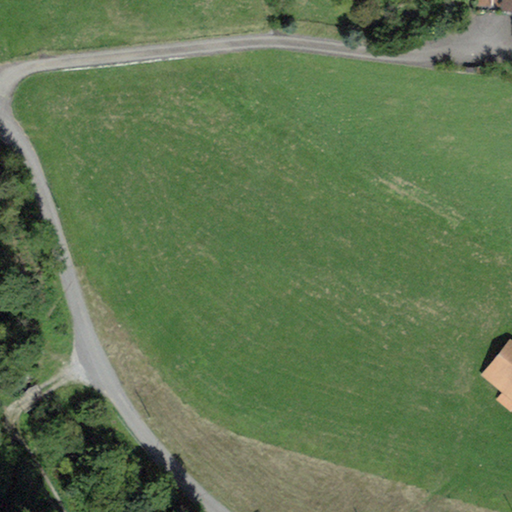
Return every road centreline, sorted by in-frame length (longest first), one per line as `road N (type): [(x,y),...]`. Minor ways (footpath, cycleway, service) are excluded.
road 1 (unclassified): [(0,117),(30,146),(85,333),(130,414),(219,511)]
road 2 (track): [(102,363),(12,409),(58,511)]
